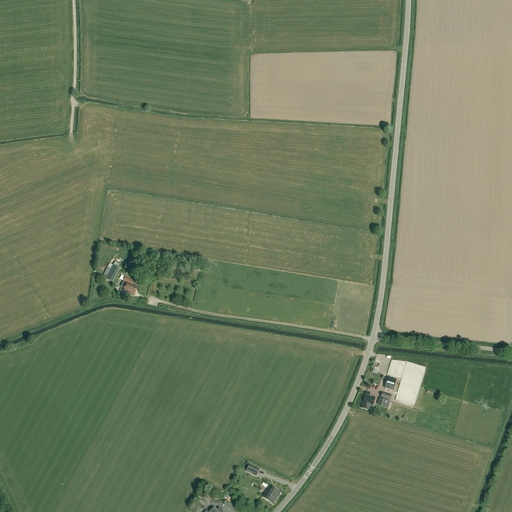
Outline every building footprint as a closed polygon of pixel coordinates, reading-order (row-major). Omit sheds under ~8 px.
[(103,277),(113,283),(120,269),(117,267),(118,264),(115,262),(113,266),(110,271),(107,269),(103,277)] [(128,283),(124,290),(134,295),(138,288),(128,283)] [(396,380),(387,377),(384,388),(393,390),(396,380)] [(373,406),(375,398),(369,396),(370,393),(366,392),(365,395),(361,408),(368,410),(369,407),(367,407),(367,404),(373,406)] [(380,399),(378,405),(389,408),(391,402),(380,399)] [(256,475),(259,469),(249,465),(246,471),(256,475)] [(270,487),(263,498),(273,504),(280,493),(270,487)] [(238,511),(230,504),(226,501),(223,505),(228,506),(233,511),(238,511)]
